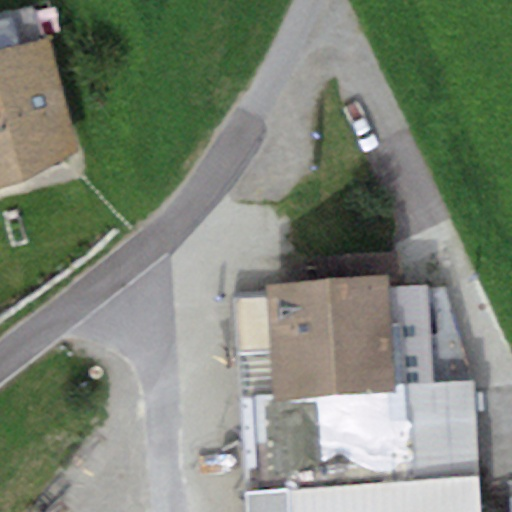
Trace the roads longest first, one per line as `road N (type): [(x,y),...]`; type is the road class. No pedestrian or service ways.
road 1 (residential): [(140,255),(240,133),(312,0)]
road 2 (residential): [(140,255),(162,511)]
road 3 (residential): [(0,366),(140,255)]
